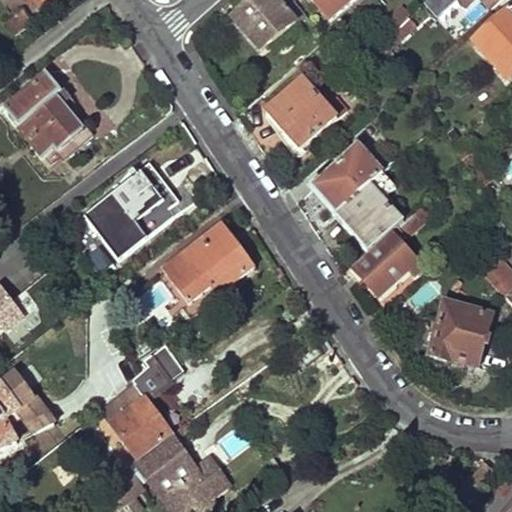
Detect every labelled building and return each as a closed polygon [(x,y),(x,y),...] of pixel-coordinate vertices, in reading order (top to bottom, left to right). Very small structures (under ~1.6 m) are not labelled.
[(28,0),(34,9),(48,0),(28,0)] [(293,0),(259,0),(236,21),(266,55),(309,17),(293,0)] [(357,0),(312,0),(333,23),(357,0)] [(433,0),(427,6),(439,20),(461,2),(471,13),(484,2),(494,13),(508,0),(433,0)] [(28,23),(19,8),(4,18),(13,33),(28,23)] [(511,13),(477,45),(510,82),(511,80),(511,13)] [(402,22),(394,15),(382,26),(390,34),(402,22)] [(49,163),(85,135),(60,100),(66,95),(51,77),(9,109),(49,163)] [(268,113),(303,154),(339,121),(303,82),(268,113)] [(492,187),(463,140),(456,147),(483,192),(492,187)] [(340,215),(386,174),(362,148),(316,188),(340,215)] [(119,262),(174,222),(163,206),(166,205),(143,174),(86,217),(119,262)] [(369,258),(395,235),(405,227),(386,201),(400,188),(386,174),(340,215),(336,218),(369,258)] [(218,297),(255,269),(224,226),(165,272),(191,307),(212,290),(218,297)] [(353,273),(380,303),(412,275),(417,281),(428,271),(395,235),(369,258),(353,273)] [(506,303),(511,298),(511,270),(495,250),(474,266),(506,303)] [(414,316),(440,293),(429,281),(403,304),(414,316)] [(0,340),(4,343),(27,325),(0,290),(0,340)] [(454,363),(480,369),(490,317),(443,308),(432,361),(454,366),(454,363)] [(135,459),(170,436),(146,401),(170,385),(169,383),(184,373),(164,346),(142,361),(146,367),(96,404),(135,459)] [(31,435),(50,423),(15,375),(0,386),(0,451),(15,443),(1,423),(14,413),(31,435)] [(172,511),(180,511),(209,492),(170,436),(135,459),(104,480),(120,511),(129,511),(139,506),(124,485),(132,479),(136,484),(147,476),(172,511)] [(72,458),(53,470),(63,485),(82,474),(72,458)]
